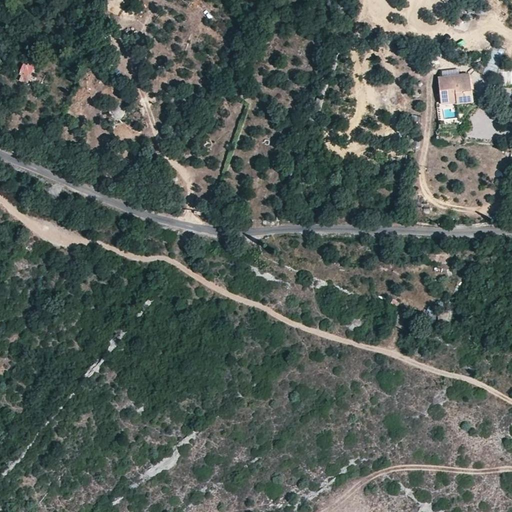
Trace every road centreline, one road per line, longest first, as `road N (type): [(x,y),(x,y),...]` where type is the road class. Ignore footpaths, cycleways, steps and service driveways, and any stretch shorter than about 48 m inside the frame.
road 1 (track): [(0,201),(42,225),(171,263),(279,316),(511,399)]
road 2 (unclassified): [(511,229),(224,229),(119,204),(0,153)]
road 3 (track): [(316,511),(392,466),(511,470)]
